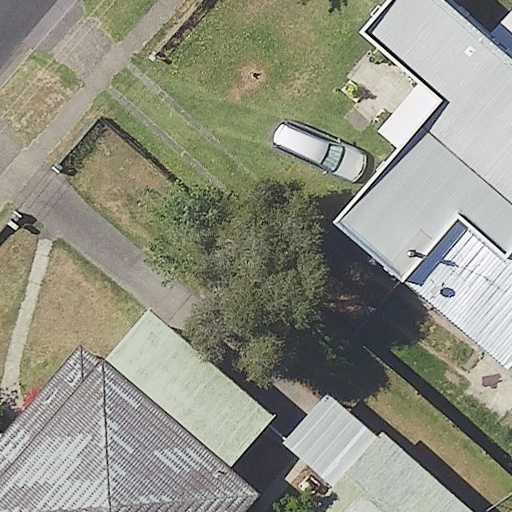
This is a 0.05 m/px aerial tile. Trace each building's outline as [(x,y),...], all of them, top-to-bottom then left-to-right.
[(511,45),(460,0),(394,0),(366,32),(450,105),(347,221),(511,365),(511,45)] [(160,310),(112,366),(241,475),(289,420),(160,310)] [(112,366),(91,347),(0,452),(0,511),(254,511),(267,497),(241,475),(112,366)] [(386,441),(334,395),(291,444),(342,490),(386,441)] [(478,511),(392,435),(386,441),(342,490),(322,511),(478,511)]
